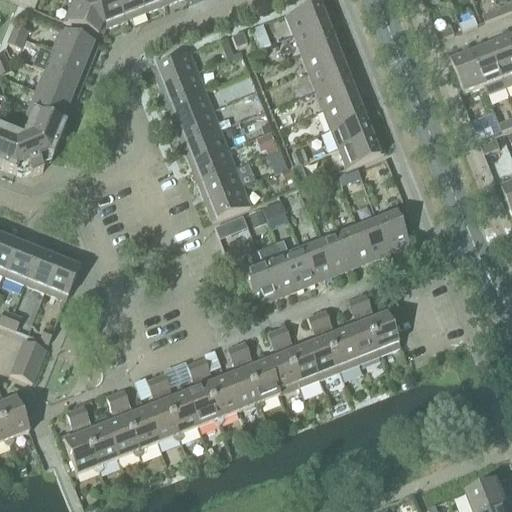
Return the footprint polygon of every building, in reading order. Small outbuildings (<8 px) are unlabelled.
[(75,0),(73,1),(63,25),(101,41),(104,33),(91,0),(75,0)] [(114,0),(91,0),(104,33),(124,25),(114,0)] [(137,0),(114,0),(124,25),(145,17),(137,0)] [(161,0),(137,0),(145,17),(165,9),(161,0)] [(184,0),(161,0),(165,9),(185,1),(184,0)] [(323,4),(285,19),(292,39),(330,24),(323,5),(323,4)] [(511,7),(498,13),(501,20),(511,15),(511,7)] [(486,26),(501,20),(498,13),(483,19),(486,26)] [(460,28),(463,35),(478,29),(475,22),(460,28)] [(330,24),(292,39),(300,58),(338,43),(330,24)] [(14,29),(10,38),(24,43),(27,35),(14,29)] [(451,31),(436,37),(439,44),(455,38),(451,31)] [(60,34),(52,54),(90,69),(98,49),(60,34)] [(247,48),(243,37),(231,41),(236,52),(247,48)] [(276,37),(267,40),(270,48),(279,44),(276,37)] [(24,43),(10,38),(7,47),(20,52),(24,43)] [(338,43),(300,58),(308,77),(346,62),(338,43)] [(511,49),(509,43),(490,50),(507,93),(511,90),(511,49)] [(490,50),(471,58),(484,90),(484,91),(488,100),(507,93),(490,50)] [(52,54),(44,74),(81,89),(90,69),(52,54)] [(189,57),(151,72),(159,91),(197,76),(189,57)] [(471,58),(452,65),(464,98),(484,90),(471,58)] [(346,62),(308,77),(315,96),(353,81),(346,62)] [(0,79),(10,75),(6,66),(0,68),(0,79)] [(44,74),(35,94),(73,109),(81,89),(44,74)] [(197,76),(159,91),(166,111),(204,96),(197,76)] [(353,81),(315,96),(323,115),(361,100),(353,81)] [(35,94),(27,114),(65,129),(73,109),(35,94)] [(204,96),(166,111),(174,130),(212,115),(204,96)] [(361,100),(323,115),(330,135),(368,120),(361,100)] [(29,161),(32,166),(36,177),(42,174),(41,171),(50,167),(52,162),(65,129),(27,114),(19,135),(29,161)] [(212,115),(174,130),(181,149),(219,134),(212,115)] [(368,120),(330,135),(338,154),(376,139),(368,120)] [(502,135),(511,131),(511,122),(499,128),(502,135)] [(31,179),(36,177),(32,166),(29,161),(19,135),(0,127),(0,171),(15,177),(21,179),(30,176),(31,179)] [(479,144),(494,138),(491,131),(476,137),(479,144)] [(219,134),(181,149),(189,168),(227,153),(219,134)] [(259,141),(264,153),(274,149),(270,137),(259,141)] [(376,139),(338,154),(346,173),(384,158),(376,139)] [(496,144),(481,150),(484,159),(500,153),(496,144)] [(291,157),(295,169),(307,164),(302,152),(291,157)] [(227,153),(189,168),(196,187),(234,172),(227,153)] [(279,154),(267,159),(273,174),(286,169),(280,154),(279,154)] [(298,188),(311,183),(305,169),(293,174),(298,188)] [(234,172),(196,187),(204,207),(242,192),(234,172)] [(290,172),(281,176),(284,184),(293,180),(290,172)] [(360,183),(357,175),(345,179),(349,188),(360,183)] [(307,188),(299,191),(302,201),(311,197),(307,188)] [(511,188),(502,193),(511,217),(511,188)] [(242,192),(204,207),(212,226),(250,211),(242,192)] [(261,213),(262,214),(266,224),(284,217),(280,205),(261,213)] [(394,212),(375,219),(390,257),(409,250),(394,212)] [(260,214),(249,219),(252,228),(264,224),(260,214)] [(375,219),(356,227),(371,265),(390,257),(375,219)] [(246,232),(241,222),(241,221),(229,226),(234,237),(246,232)] [(356,227),(337,235),(352,273),(371,265),(356,227)] [(0,234),(0,278),(4,280),(19,242),(0,234)] [(337,235),(317,242),(333,280),(352,273),(337,235)] [(19,242),(4,280),(24,289),(40,251),(19,242)] [(317,242),(298,250),(313,288),(333,280),(317,242)] [(282,245),(276,248),(294,295),(313,288),(298,250),(286,255),(282,245)] [(276,248),(257,255),(261,265),(276,303),(294,295),(276,248)] [(40,251),(24,289),(45,297),(60,259),(40,251)] [(60,259),(45,297),(65,305),(80,267),(60,259)] [(261,265),(241,273),(256,311),(276,303),(261,265)] [(360,318),(370,314),(365,300),(355,304),(360,318)] [(352,321),(360,318),(355,304),(347,307),(352,321)] [(384,314),(364,322),(379,360),(399,352),(384,314)] [(0,322),(0,328),(6,331),(12,319),(3,315),(0,322)] [(320,333),(330,330),(325,316),(315,320),(320,333)] [(21,322),(12,319),(6,331),(16,334),(21,322)] [(312,337),(320,333),(315,320),(307,323),(312,337)] [(364,322),(343,330),(358,368),(379,360),(364,322)] [(343,330),(323,338),(338,376),(358,368),(343,330)] [(48,348),(53,335),(44,332),(39,344),(48,348)] [(280,349),(289,346),(284,332),(275,336),(280,349)] [(272,352),(280,349),(275,336),(267,339),(272,352)] [(323,338),(303,346),(318,384),(338,376),(323,338)] [(23,345),(19,356),(41,365),(45,354),(23,345)] [(303,346),(283,354),(298,392),(318,384),(303,346)] [(240,364),(250,361),(245,348),(235,351),(240,364)] [(232,368),(240,364),(235,351),(227,355),(232,368)] [(283,354),(263,361),(278,400),(298,392),(283,354)] [(36,376),(41,365),(19,356),(14,367),(36,376)] [(263,361),(242,369),(257,408),(278,400),(263,361)] [(199,381),(209,377),(204,364),(194,367),(199,381)] [(234,373),(222,377),(237,416),(257,408),(242,369),(240,364),(232,368),(234,373)] [(32,387),(36,376),(14,367),(10,378),(32,387)] [(191,384),(199,381),(194,367),(186,371),(191,384)] [(222,377),(202,385),(217,424),(237,416),(222,377)] [(159,397),(169,393),(163,379),(154,383),(159,397)] [(150,400),(159,397),(154,383),(146,387),(150,400)] [(202,385),(182,393),(197,432),(217,424),(202,385)] [(182,393),(162,401),(177,439),(197,432),(182,393)] [(119,413),(128,409),(123,395),(114,399),(119,413)] [(14,398),(0,403),(0,424),(8,444),(29,436),(20,415),(14,398)] [(111,416),(119,413),(114,399),(106,402),(111,416)] [(162,401),(141,409),(156,447),(177,439),(162,401)] [(141,409),(121,417),(136,455),(156,447),(141,409)] [(79,428),(88,424),(83,412),(74,415),(79,428)] [(71,431),(79,428),(74,415),(66,418),(71,431)] [(121,417),(101,425),(116,463),(136,455),(121,417)] [(101,425),(81,433),(96,471),(116,463),(101,425)] [(81,433),(60,441),(76,479),(96,471),(81,433)] [(497,485),(466,497),(471,511),(499,511),(507,509),(497,485)]
